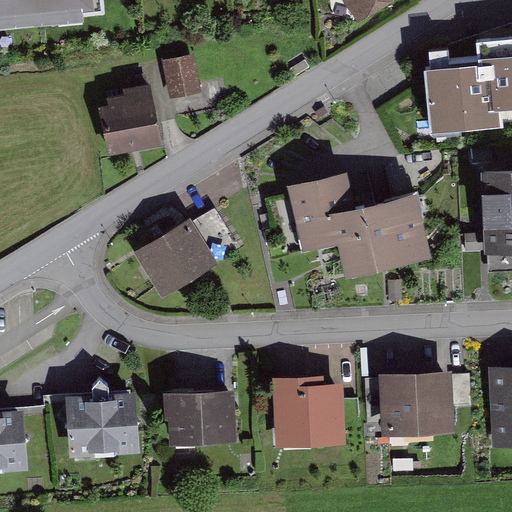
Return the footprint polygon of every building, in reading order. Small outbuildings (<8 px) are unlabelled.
[(89,0),(0,0),(0,17),(91,9),(89,0)] [(350,0),(360,13),(382,0),(350,0)] [(511,46),(423,55),(430,123),(511,114),(511,46)] [(197,65),(163,72),(172,111),(205,104),(197,65)] [(114,105),(104,107),(110,145),(155,137),(147,89),(112,95),(114,105)] [(511,163),(478,165),(481,247),(511,246),(511,163)] [(345,172),(292,184),(305,242),(342,234),(349,267),(423,251),(411,195),(352,208),(345,172)] [(194,217),(134,247),(158,294),(218,264),(194,217)] [(511,364),(488,366),(494,439),(511,437),(511,364)] [(377,369),(380,428),(453,424),(450,366),(377,369)] [(278,382),(280,440),(346,438),(344,380),(278,382)] [(163,387),(165,438),(235,435),(233,385),(163,387)] [(63,396),(67,452),(140,447),(136,391),(63,396)] [(0,405),(0,462),(28,461),(25,404),(0,405)]
